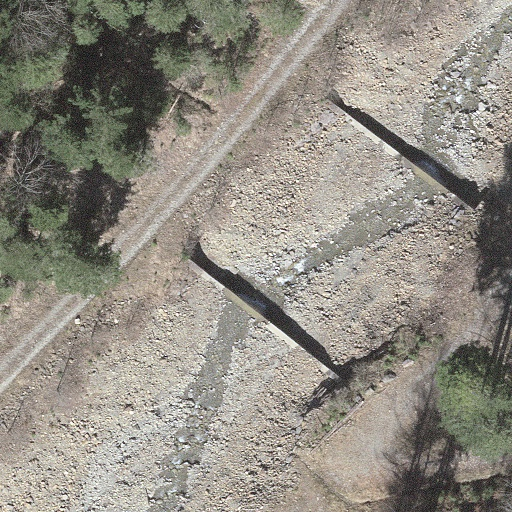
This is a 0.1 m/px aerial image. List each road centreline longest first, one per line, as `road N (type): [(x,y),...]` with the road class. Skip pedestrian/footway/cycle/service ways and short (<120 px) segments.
road 1 (track): [(328,0),(0,393)]
road 2 (track): [(511,275),(403,398),(404,450),(466,471),(511,455)]
